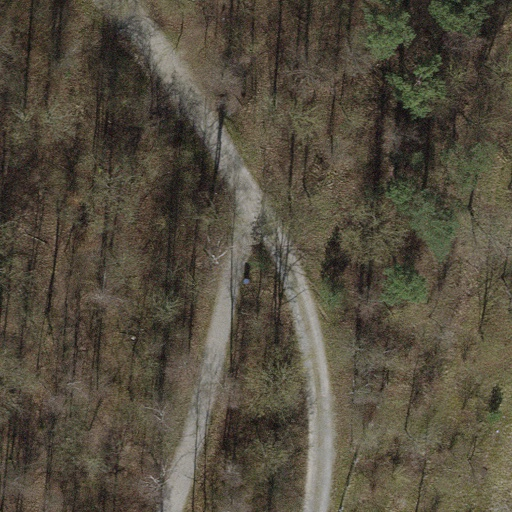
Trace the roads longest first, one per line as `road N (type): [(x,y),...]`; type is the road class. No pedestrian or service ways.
road 1 (track): [(315,511),(321,413),(309,332),(287,263),(119,0)]
road 2 (track): [(254,201),(170,511)]
